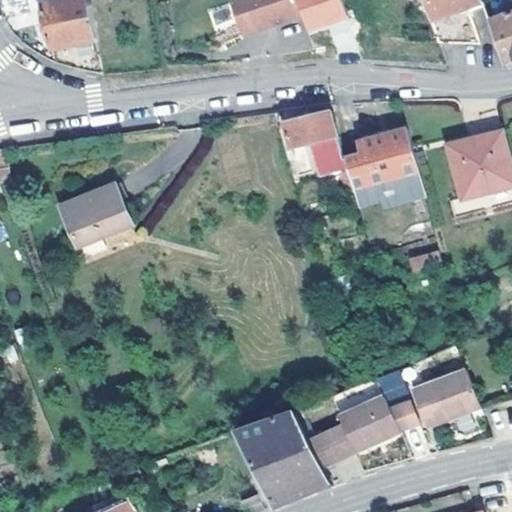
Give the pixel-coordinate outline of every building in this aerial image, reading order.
[(100,40),(92,0),(63,0),(45,4),(54,48),(100,40)] [(252,0),(238,5),(249,38),(309,18),(302,0),(252,0)] [(302,0),(309,18),(314,34),(333,28),(354,21),(346,0),(302,0)] [(487,3),(486,0),(428,0),(436,20),(487,3)] [(511,15),(494,22),(501,47),(507,65),(511,62),(511,15)] [(309,121),(306,111),(277,115),(289,154),(317,148),(325,179),(350,173),(334,114),(309,121)] [(196,137),(208,135),(206,125),(195,127),(196,137)] [(367,157),(351,162),(354,171),(364,209),(384,204),(380,189),(424,176),(413,132),(364,145),(367,157)] [(511,189),(511,158),(506,134),(489,138),(489,137),(483,138),(484,140),(452,148),(467,201),(511,189)] [(308,167),(294,170),(298,180),(310,176),(308,167)] [(134,230),(119,190),(78,205),(96,246),(134,230)] [(63,211),(79,251),(96,246),(78,205),(63,211)] [(448,270),(444,256),(416,263),(419,278),(448,270)] [(448,270),(419,278),(423,292),(451,284),(448,270)] [(429,425),(484,409),(474,370),(419,387),(429,425)] [(271,410),(274,421),(303,411),(332,400),(326,383),(298,394),(299,399),(271,410)] [(393,396),(403,428),(421,422),(412,391),(393,396)] [(403,428),(393,396),(348,410),(351,422),(312,433),(325,466),(362,455),(408,441),(403,428)] [(244,505),(246,511),(272,511),(296,502),(333,487),(325,466),(312,433),(303,411),(274,421),(248,431),(265,480),(259,482),(263,497),(244,505)] [(151,474),(148,462),(136,465),(140,477),(151,474)]
